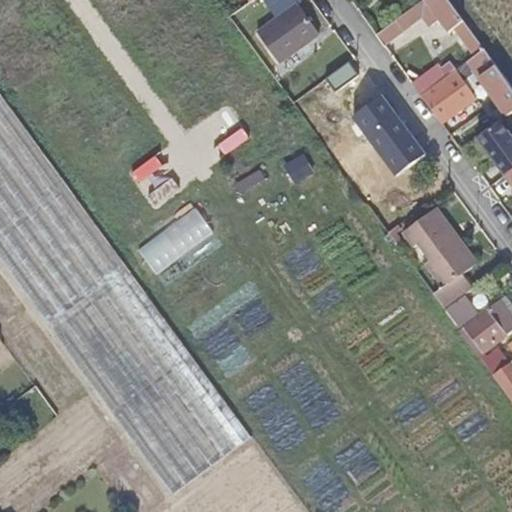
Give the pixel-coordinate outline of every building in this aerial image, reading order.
[(274,17),(294,2),(292,0),(262,0),(264,2),(274,17)] [(449,33),(454,30),(475,59),(485,51),(447,0),(427,0),(425,2),(449,33)] [(298,6),(258,35),(280,65),(319,36),(298,6)] [(385,47),(418,23),(410,13),(377,37),(385,47)] [(424,19),(398,37),(404,45),(430,27),(424,19)] [(441,125),(475,99),(464,84),(473,76),(472,74),(475,71),(509,118),(511,116),(511,87),(485,51),(475,59),(456,73),(458,75),(433,93),(432,91),(422,98),(441,125)] [(448,79),(456,73),(449,63),(440,69),(448,79)] [(432,91),(448,79),(440,69),(437,64),(412,84),(422,98),(432,91)] [(210,471),(253,438),(0,94),(0,257),(175,496),(210,471)] [(348,127),(340,133),(347,142),(355,137),(348,127)] [(337,164),(344,159),(332,143),(325,148),(337,164)] [(362,192),(387,174),(389,173),(367,143),(344,159),(337,164),(360,194),(362,192)] [(371,205),(396,186),(387,174),(362,192),(371,205)] [(199,206),(142,247),(160,272),(217,231),(199,206)] [(465,298),(474,290),(463,275),(473,268),(454,243),(459,240),(437,211),(405,234),(415,248),(421,243),(434,261),(428,265),(446,289),(435,296),(446,311),(465,298)] [(473,268),(477,265),(459,240),(454,243),(473,268)] [(0,328),(26,310),(0,274),(0,328)] [(483,353),(511,331),(511,316),(501,302),(478,319),(468,305),(469,304),(465,298),(446,311),(494,376),(509,365),(497,349),(485,357),(483,353)] [(511,316),(511,306),(506,299),(501,302),(511,316)] [(83,387),(36,322),(6,342),(54,408),(83,387)] [(509,365),(494,376),(511,400),(511,367),(510,365),(509,365)] [(0,439),(47,403),(36,388),(0,415),(0,439)] [(111,426),(87,398),(0,466),(0,498),(6,508),(111,426)]
